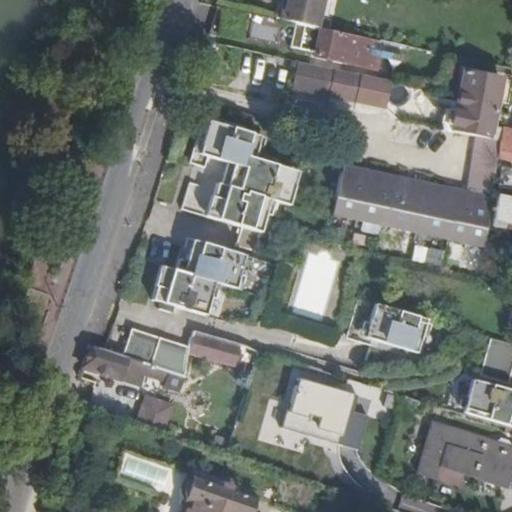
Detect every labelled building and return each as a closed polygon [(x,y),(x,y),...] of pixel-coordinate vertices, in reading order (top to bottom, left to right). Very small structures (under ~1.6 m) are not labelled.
[(297,24),(316,27),(321,0),(286,0),(284,10),(289,12),(287,22),(297,24)] [(316,27),(297,24),(291,52),(304,55),(305,48),(312,50),(312,56),(342,62),(343,56),(357,58),(355,65),(381,70),(386,41),(316,27)] [(384,106),(390,79),(299,61),(293,88),(384,106)] [(485,139),(497,76),(461,68),(448,132),(478,137),(485,139)] [(254,251),(264,213),(259,212),(263,199),(287,206),(293,186),(287,184),(291,170),(274,166),(276,159),(254,153),(259,136),(206,121),(196,156),(224,164),(218,184),(215,183),(205,218),(242,228),(237,246),(254,251)] [(340,171),(334,198),(331,215),(484,247),(487,230),(487,226),(488,220),(491,195),(495,160),(498,141),(485,139),(478,137),(468,198),(340,171)] [(511,144),(498,141),(495,160),(511,162),(511,144)] [(511,168),(501,166),(498,186),(511,189),(511,188),(511,168)] [(511,199),(496,196),(491,220),(511,224),(511,199)] [(488,220),(487,226),(511,230),(511,224),(491,220),(488,220)] [(182,273),(175,271),(162,267),(152,301),(160,303),(172,307),(205,316),(210,297),(205,295),(209,282),(235,290),(244,256),(191,241),(186,262),(182,273)] [(179,259),(175,271),(182,273),(186,262),(179,259)] [(427,318),(362,299),(352,333),(373,340),(397,346),(409,350),(416,352),(427,318)] [(170,313),(172,307),(160,303),(158,310),(170,313)] [(243,351),(197,336),(191,353),(237,368),(243,351)] [(511,343),(490,336),(488,344),(511,351),(511,343)] [(509,382),(511,369),(511,351),(488,344),(478,373),(509,382)] [(409,350),(397,346),(396,353),(407,356),(409,350)] [(144,365),(122,358),(105,352),(88,347),(81,367),(138,384),(141,374),(144,365)] [(160,380),(163,371),(144,365),(141,374),(160,380)] [(471,397),(466,412),(511,424),(511,388),(507,388),(470,377),(465,396),(471,397)] [(351,401),(288,384),(274,434),(355,456),(365,420),(347,416),(351,401)] [(143,395),(135,420),(162,429),(170,404),(143,395)] [(511,448),(431,426),(416,473),(437,479),(440,468),(506,486),(511,466),(511,448)] [(192,472),(178,511),(248,511),(255,494),(192,472)]
